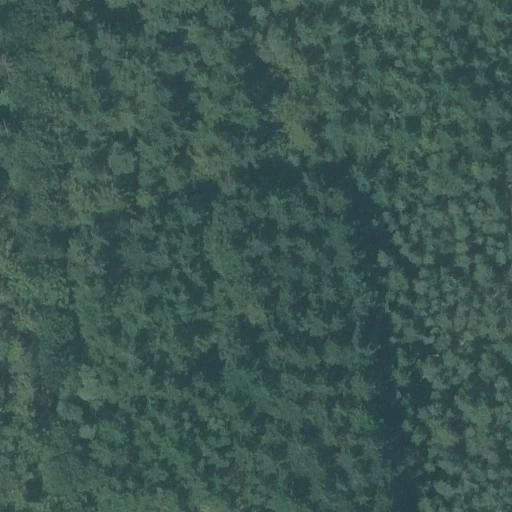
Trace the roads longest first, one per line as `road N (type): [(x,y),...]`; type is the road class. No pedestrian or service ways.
road 1 (track): [(356,511),(308,194)]
road 2 (track): [(308,194),(289,0)]
